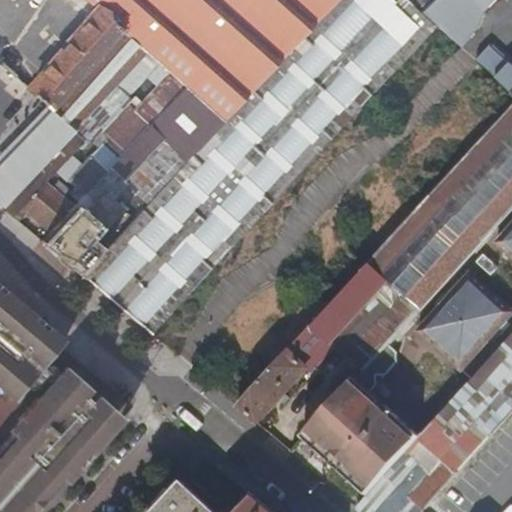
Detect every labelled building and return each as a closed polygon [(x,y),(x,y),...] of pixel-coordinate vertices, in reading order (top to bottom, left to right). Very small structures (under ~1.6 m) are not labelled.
[(87,0),(100,11),(30,88),(39,96),(53,109),(76,129),(98,105),(115,87),(121,80),(147,52),(160,64),(187,87),(204,102),(225,121),(228,117),(298,41),(336,0),(87,0)] [(357,0),(383,0),(391,7),(397,0),(336,0),(298,41),(228,117),(225,121),(176,173),(149,203),(127,226),(105,250),(83,275),(95,285),(174,199),(241,127),(303,60),(357,0)] [(236,218),(141,324),(152,334),(372,95),(377,90),(381,85),(436,25),(420,11),(407,0),(397,0),(391,7),(412,27),(316,132),(236,218)] [(407,0),(420,11),(431,0),(407,0)] [(475,29),(482,11),(492,0),(431,0),(420,11),(436,25),(459,46),(475,29)] [(189,213),(111,299),(117,304),(378,21),(371,15),(319,70),(253,142),(189,213)] [(385,27),(378,21),(117,304),(126,311),(156,277),(205,224),(279,143),(385,27)] [(511,62),(492,44),(477,62),(489,72),(511,92),(511,62)] [(135,92),(160,64),(147,52),(121,80),(135,92)] [(128,99),(115,87),(98,105),(76,129),(50,156),(11,198),(51,232),(62,220),(134,142),(170,105),(169,104),(182,89),(165,74),(82,161),(76,155),(128,99)] [(125,181),(149,203),(176,173),(225,121),(204,102),(187,87),(170,105),(134,142),(62,220),(51,232),(43,241),(83,275),(105,250),(94,240),(123,208),(110,197),(125,181)] [(0,165),(0,204),(3,207),(11,198),(50,156),(76,129),(53,109),(0,165)] [(330,390),(340,399),(352,385),(389,345),(392,342),(511,209),(511,109),(496,127),(430,199),(239,407),(259,424),(332,344),(354,363),(330,390)] [(511,254),(511,227),(499,242),(511,254)] [(500,267),(485,253),(478,261),(492,274),(500,267)] [(480,334),(506,305),(472,273),(431,318),(466,349),(480,334)] [(57,347),(0,298),(0,387),(12,398),(24,384),(29,389),(38,385),(44,378),(49,380),(51,380),(55,377),(56,375),(57,371),(55,367),(52,365),(50,364),(47,364),(44,365),(42,367),(40,366),(57,347)] [(511,312),(511,309),(506,305),(480,334),(466,349),(473,355),(511,312)] [(511,338),(511,312),(473,355),(461,368),(475,380),(478,376),(511,338)] [(454,362),(466,349),(431,318),(420,331),(454,362)] [(448,462),(403,511),(426,511),(511,416),(511,338),(478,376),(475,380),(422,439),(448,462)] [(400,422),(401,420),(383,403),(372,393),(377,387),(377,378),(386,378),(398,364),(398,353),(389,345),(352,385),(366,398),(378,409),(396,426),(400,422)] [(454,362),(461,368),(473,355),(466,349),(454,362)] [(373,451),(396,426),(378,409),(366,398),(352,385),(340,399),(329,412),(343,424),(354,434),(373,451)] [(47,390),(0,443),(0,479),(42,438),(79,400),(68,390),(58,400),(47,390)] [(97,416),(79,400),(42,438),(0,479),(0,511),(29,511),(67,470),(98,436),(88,427),(97,416)] [(349,478),(373,451),(354,434),(343,424),(329,412),(305,438),(305,439),(348,479),(349,478)] [(409,427),(401,420),(400,422),(396,426),(404,432),(409,427)] [(396,426),(373,451),(380,458),(404,432),(396,426)] [(416,434),(409,427),(404,432),(380,458),(356,485),(369,496),(393,470),(396,467),(409,452),(422,439),(416,434)] [(349,478),(356,485),(380,458),(373,451),(349,478)] [(420,462),(409,452),(396,467),(408,476),(420,462)] [(399,475),(393,470),(369,496),(358,509),(361,511),(377,511),(399,488),(393,483),(399,475)] [(157,511),(216,511),(185,482),(175,493),(172,490),(158,505),(161,508),(157,511)] [(269,511),(255,500),(244,511),(269,511)]
